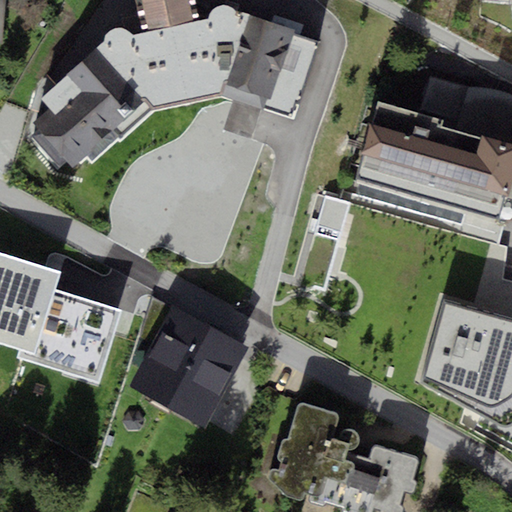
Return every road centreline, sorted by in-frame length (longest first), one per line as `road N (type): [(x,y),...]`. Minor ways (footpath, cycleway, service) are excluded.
road 1 (residential): [(511,482),(485,458),(336,373),(0,190)]
road 2 (unknown): [(304,137),(226,121),(203,128),(153,195),(124,260)]
road 3 (unknown): [(304,137),(251,328)]
